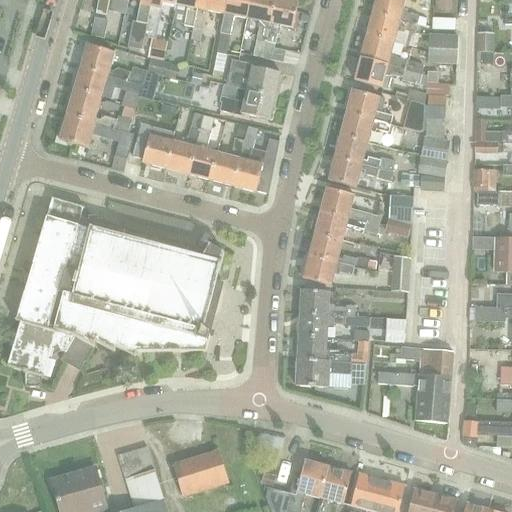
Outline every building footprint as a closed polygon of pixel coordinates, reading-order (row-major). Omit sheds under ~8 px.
[(114,0),(124,0),(128,1),(127,0),(98,0),(95,14),(106,16),(109,0),(113,0),(114,0)] [(145,38),(151,0),(127,0),(128,1),(128,0),(141,0),(137,23),(133,22),(128,47),(142,50),(144,38),(145,38)] [(162,2),(174,4),(175,0),(151,0),(145,38),(155,40),(162,2)] [(175,0),(174,4),(186,7),(182,26),(183,26),(192,28),(190,39),(191,39),(198,0),(175,0)] [(226,0),(198,0),(191,39),(199,41),(204,18),(202,15),(200,15),(201,10),(223,14),(226,0)] [(233,16),(247,19),(250,0),(226,0),(223,14),(224,14),(220,34),(216,53),(226,55),(233,16)] [(250,0),(247,19),(258,21),(258,23),(260,24),(253,56),(263,58),(274,0),(250,0)] [(298,0),(295,0),(274,0),(263,58),(263,59),(283,63),(285,51),(274,49),(277,35),(278,35),(280,26),(293,28),(298,0)] [(402,10),(404,0),(375,0),(372,15),(416,26),(426,28),(426,20),(406,15),(407,12),(402,10)] [(451,0),(436,0),(437,13),(452,12),(451,0)] [(491,2),(491,1),(479,0),(479,15),(487,15),(487,2),(491,2)] [(511,1),(503,1),(503,3),(511,2),(511,15),(505,16),(505,24),(511,24),(511,1)] [(393,44),(396,33),(403,34),(404,32),(414,35),(416,26),(372,15),(366,37),(393,44)] [(95,18),(91,37),(103,39),(107,21),(95,18)] [(432,30),(454,31),(455,20),(433,19),(432,30)] [(251,37),(253,24),(240,23),(239,36),(251,37)] [(492,35),(492,36),(511,36),(511,24),(505,24),(505,26),(493,26),(492,35)] [(477,34),(476,53),(477,53),(481,54),(492,54),(492,36),(492,35),(478,34),(477,34)] [(429,36),(428,64),(455,66),(457,37),(429,36)] [(366,37),(360,59),(420,75),(422,66),(395,59),(395,57),(390,55),(393,44),(366,37)] [(127,82),(137,85),(143,86),(146,74),(131,69),(130,73),(118,70),(115,71),(114,73),(109,71),(114,54),(87,46),(87,47),(81,68),(127,82)] [(150,46),(148,59),(163,62),(165,49),(150,46)] [(229,56),(226,55),(216,53),(212,72),(225,74),(229,56)] [(492,54),(481,54),(481,63),(493,64),(494,54),(492,54)] [(360,59),(354,81),(390,91),(394,76),(403,79),(402,82),(418,86),(420,75),(360,59)] [(150,60),(147,72),(160,76),(175,81),(179,68),(150,60)] [(237,89),(246,91),(278,99),(281,86),(278,85),(280,75),(253,68),(253,66),(232,61),(226,87),(237,89)] [(81,68),(74,91),(101,98),(110,101),(114,88),(140,96),(143,86),(137,85),(127,82),(81,68)] [(152,102),(160,76),(147,72),(146,74),(143,86),(140,96),(139,98),(152,102)] [(199,86),(202,75),(193,73),(190,84),(199,86)] [(427,77),(427,85),(438,86),(439,74),(427,73),(427,77)] [(420,75),(418,86),(427,88),(427,85),(427,77),(420,75)] [(448,86),(427,85),(427,88),(426,96),(428,96),(445,97),(448,97),(448,86)] [(221,98),(220,103),(221,104),(220,111),(241,116),(241,115),(270,122),(273,110),(275,111),(278,99),(246,91),(237,89),(235,101),(223,98),(221,98)] [(74,91),(66,116),(115,130),(117,121),(105,117),(101,119),(101,121),(94,119),(101,98),(74,91)] [(351,91),(346,114),(390,126),(393,117),(381,114),(385,100),(351,91)] [(408,102),(412,103),(422,106),(424,96),(411,92),(408,102)] [(396,93),(395,98),(406,101),(407,96),(396,93)] [(444,108),(445,97),(428,96),(427,107),(444,108)] [(500,109),(500,98),(485,98),(485,108),(500,109)] [(511,98),(510,98),(500,98),(500,109),(511,108),(511,98)] [(422,106),(412,103),(405,130),(420,134),(422,134),(423,119),(424,106),(422,106)] [(425,108),(424,119),(444,121),(445,109),(425,108)] [(164,170),(187,176),(202,117),(193,114),(187,138),(186,138),(183,146),(171,142),(164,170)] [(388,134),(390,126),(346,114),(340,136),(367,143),(371,126),(376,127),(375,131),(388,134)] [(66,116),(59,141),(88,149),(91,138),(117,145),(120,132),(115,130),(66,116)] [(120,132),(126,133),(130,121),(118,117),(117,121),(115,130),(120,132)] [(187,176),(210,182),(217,154),(205,151),(213,120),(202,117),(187,176)] [(424,119),(423,132),(424,132),(424,139),(442,142),(443,133),(444,121),(424,119)] [(146,148),(151,128),(152,125),(131,120),(130,121),(126,134),(120,132),(117,145),(114,157),(137,163),(142,146),(146,148)] [(488,121),(476,120),(476,131),(476,132),(488,133),(488,121)] [(239,126),(235,140),(244,142),(248,128),(239,126)] [(164,170),(171,142),(161,140),(163,131),(151,128),(146,148),(142,164),(164,170)] [(255,192),(262,166),(249,163),(258,130),(248,128),(244,142),(232,187),(255,194),(255,192)] [(501,145),(511,145),(511,132),(501,132),(501,145)] [(363,161),(367,143),(340,136),(334,159),(374,170),(392,172),(395,163),(381,159),(380,162),(368,158),(367,162),(363,161)] [(424,139),(421,158),(445,162),(448,143),(424,139)] [(210,182),(232,187),(244,142),(235,140),(232,152),(234,155),(236,155),(235,159),(217,154),(210,182)] [(269,141),(262,166),(255,192),(267,196),(279,143),(269,141)] [(475,156),(497,156),(497,144),(475,144),(475,156)] [(511,145),(501,145),(502,145),(502,154),(511,154),(511,145)] [(442,178),(445,162),(421,158),(420,158),(417,173),(442,178)] [(392,173),(392,172),(374,170),(334,159),(329,182),(356,189),(361,170),(365,171),(364,175),(376,179),(376,180),(391,184),(394,173),(392,173)] [(511,175),(511,167),(503,167),(503,175),(511,175)] [(474,188),(474,193),(477,193),(488,193),(488,172),(487,172),(475,172),(474,188)] [(400,187),(418,188),(418,177),(401,176),(400,187)] [(421,176),(420,190),(443,191),(444,178),(421,176)] [(326,189),(320,212),(379,226),(381,218),(351,209),(354,197),(326,189)] [(499,193),(496,193),(488,193),(477,193),(476,206),(499,207),(499,193)] [(391,197),(389,220),(412,226),(413,199),(391,197)] [(220,293),(213,291),(216,281),(223,256),(205,246),(203,249),(201,252),(111,228),(111,223),(103,223),(103,221),(97,221),(97,218),(87,218),(86,222),(82,221),(79,219),(82,208),(50,199),(28,280),(16,322),(24,324),(20,339),(16,338),(12,352),(16,353),(12,368),(27,372),(25,388),(39,388),(42,376),(43,377),(50,350),(65,354),(61,361),(81,372),(97,343),(115,354),(118,349),(137,360),(140,355),(176,354),(205,353),(210,334),(202,332),(204,323),(207,314),(214,316),(220,293)] [(379,226),(320,212),(314,235),(342,242),(345,230),(351,231),(351,229),(377,236),(379,226)] [(389,220),(386,233),(408,239),(412,226),(389,220)] [(314,235),(308,257),(355,269),(357,260),(344,257),(343,260),(338,259),(339,255),(342,242),(314,235)] [(511,239),(507,239),(496,239),(496,251),(496,272),(508,272),(508,285),(511,284),(511,239)] [(308,257),(303,279),(330,287),(333,275),(339,277),(339,275),(353,278),(355,269),(308,257)] [(393,293),(407,294),(409,260),(395,259),(393,293)] [(357,260),(355,269),(366,271),(368,262),(357,260)] [(301,291),(299,314),(349,317),(354,317),(354,307),(347,307),(345,309),(334,308),(334,305),(328,305),(329,293),(326,293),(301,291)] [(511,297),(496,298),(496,309),(511,309),(511,297)] [(511,318),(511,309),(496,309),(476,308),(476,322),(504,322),(504,319),(511,318)] [(299,317),(298,337),(326,339),(327,328),(332,328),(333,325),(349,326),(349,318),(349,317),(299,314),(299,317)] [(353,341),(368,343),(369,333),(354,331),(353,341)] [(325,352),(326,339),(298,337),(296,360),(367,364),(368,353),(357,352),(357,355),(325,352)] [(450,378),(451,353),(400,349),(399,356),(396,356),(395,360),(420,362),(419,376),(450,378)] [(367,366),(367,364),(296,360),(294,385),(327,388),(328,375),(350,376),(349,385),(364,386),(365,366),(367,366)] [(511,400),(511,369),(500,369),(501,386),(511,386),(511,396),(510,397),(510,401),(511,400)] [(417,399),(448,401),(450,378),(419,376),(378,373),(377,385),(413,388),(413,387),(418,387),(417,399)] [(447,425),(448,401),(417,399),(415,423),(447,425)] [(511,400),(510,401),(498,400),(496,400),(496,414),(502,414),(511,414),(511,400)] [(466,417),(478,417),(479,406),(467,405),(466,417)] [(511,423),(478,423),(464,422),(462,437),(463,446),(475,450),(477,438),(477,436),(511,436),(511,423)] [(118,457),(134,511),(133,511),(164,511),(161,503),(164,502),(148,448),(118,457)] [(182,500),(227,486),(217,453),(172,467),(182,500)] [(300,511),(305,496),(320,500),(328,468),(305,462),(301,477),(294,475),(289,494),(268,489),(265,500),(269,511),(300,511)] [(351,474),(328,468),(320,500),(316,511),(331,511),(334,504),(342,506),(351,474)] [(107,511),(95,469),(51,481),(60,511),(107,511)] [(263,473),(260,485),(272,488),(276,477),(263,473)] [(358,477),(350,508),(366,511),(398,511),(404,489),(380,483),(358,477)] [(430,511),(435,497),(413,491),(407,511),(430,511)] [(453,511),(456,503),(435,497),(430,511),(453,511)]
